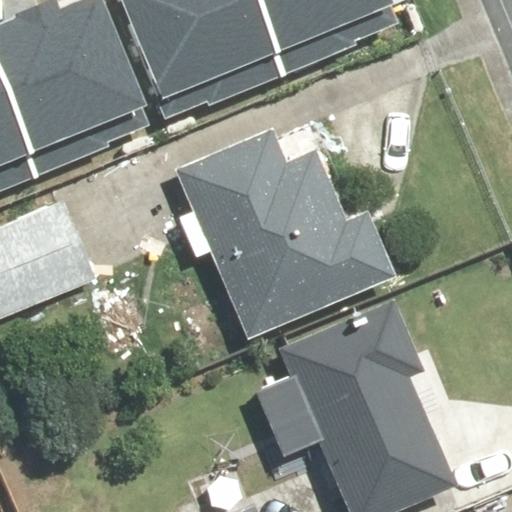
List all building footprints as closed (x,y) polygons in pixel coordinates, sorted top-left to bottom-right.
[(60,2),(0,26),(0,72),(41,174),(112,145),(110,141),(152,124),(101,0),(80,0),(62,8),(60,2)] [(120,0),(166,111),(169,118),(203,104),(204,107),(285,75),(254,0),(120,0)] [(254,0),(285,75),(356,46),(354,42),(396,25),(385,0),(254,0)] [(0,190),(41,174),(0,72),(0,190)] [(274,121),(179,160),(250,331),(404,267),(373,192),(346,203),(320,142),(288,155),(274,121)] [(70,188),(0,217),(0,316),(105,273),(70,188)] [(390,288),(245,347),(292,462),(330,447),(356,511),(386,511),(468,479),(390,288)] [(209,511),(273,511),(264,490),(209,511)]
